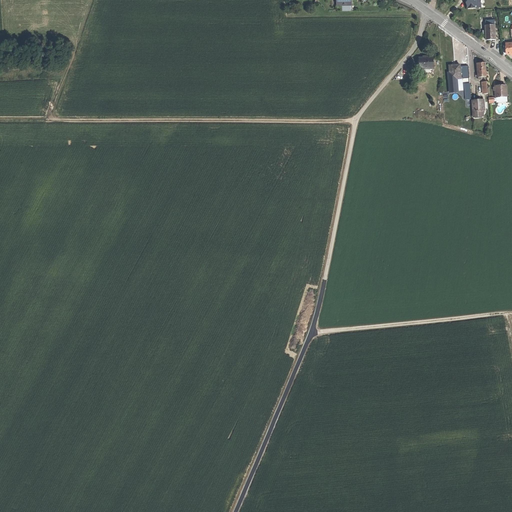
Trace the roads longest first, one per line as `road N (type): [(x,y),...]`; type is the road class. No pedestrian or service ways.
road 1 (track): [(236,511),(311,333),(355,118)]
road 2 (track): [(355,118),(0,120)]
road 3 (track): [(311,333),(511,313)]
